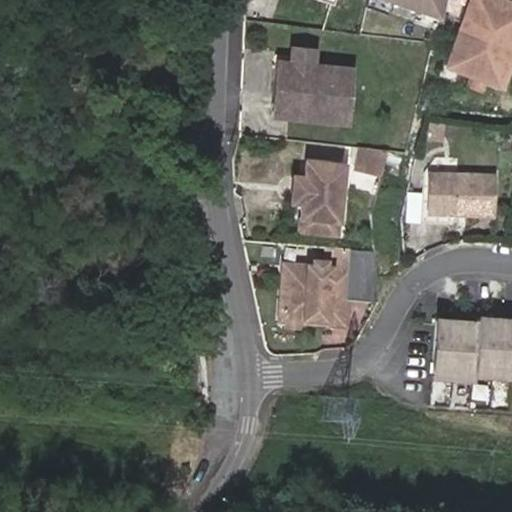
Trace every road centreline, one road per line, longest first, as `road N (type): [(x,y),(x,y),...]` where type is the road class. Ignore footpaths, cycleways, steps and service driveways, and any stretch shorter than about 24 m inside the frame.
road 1 (residential): [(250,376),(214,189),(222,0)]
road 2 (residential): [(250,376),(350,370),(380,345),(406,295),(434,269),(462,259),(511,263)]
road 3 (residential): [(203,511),(240,449),(250,376)]
